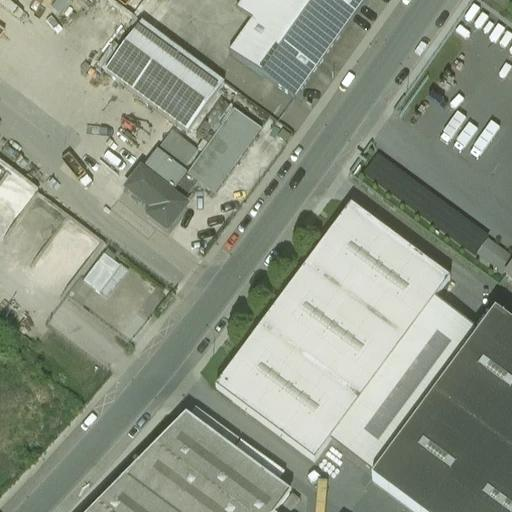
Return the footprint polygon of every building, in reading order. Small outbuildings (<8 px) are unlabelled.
[(174,11),(159,0),(124,0),(123,2),(161,29),(174,11)] [(365,0),(241,0),(234,10),(251,20),(227,52),(293,101),(365,0)] [(223,84),(141,24),(104,75),(183,133),(223,84)] [(223,126),(234,111),(220,101),(209,116),(223,126)] [(261,130),(234,111),(223,126),(208,145),(186,174),(214,196),(261,130)] [(223,126),(209,116),(194,134),(208,145),(223,126)] [(183,206),(140,171),(125,188),(152,211),(147,217),(163,231),(183,206)] [(448,281),(348,206),(213,387),(314,462),(329,441),(432,303),(448,281)] [(113,298),(131,270),(109,255),(90,283),(113,298)] [(432,303),(329,441),(373,474),(476,335),(432,303)] [(511,511),(511,326),(493,312),(476,335),(373,474),(369,480),(411,511),(511,511)] [(276,511),(289,495),(184,418),(90,511),(276,511)]
